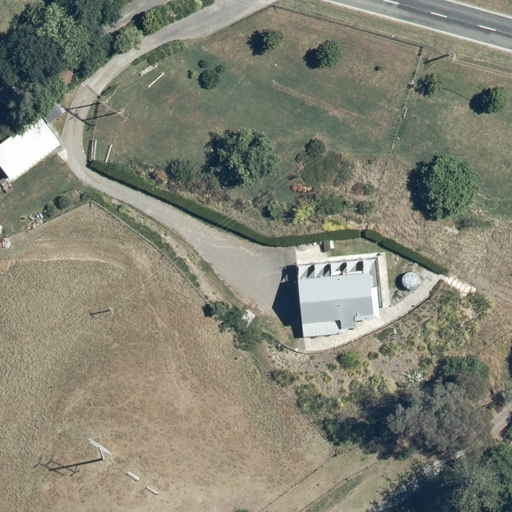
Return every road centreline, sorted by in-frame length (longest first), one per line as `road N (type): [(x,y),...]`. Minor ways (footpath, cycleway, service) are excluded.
road 1 (unknown): [(303,0),(272,24),(154,79),(135,104),(127,152),(155,189),(233,233),(310,293)]
road 2 (unknown): [(511,434),(414,511)]
